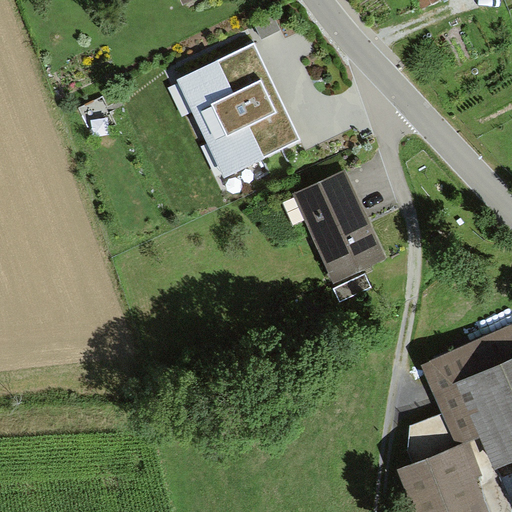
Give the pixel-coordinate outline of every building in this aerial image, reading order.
[(273,15),(255,24),(262,38),(280,29),(273,15)] [(300,141),(254,43),(177,81),(224,177),(300,141)] [(349,171),(296,194),(333,278),(386,255),(366,211),(349,171)] [(365,271),(334,285),(341,298),(371,284),(365,271)] [(511,325),(422,365),(456,444),(480,433),(495,468),(511,460),(511,325)] [(400,471),(415,511),(488,511),(477,482),(484,479),(470,444),(400,471)]
